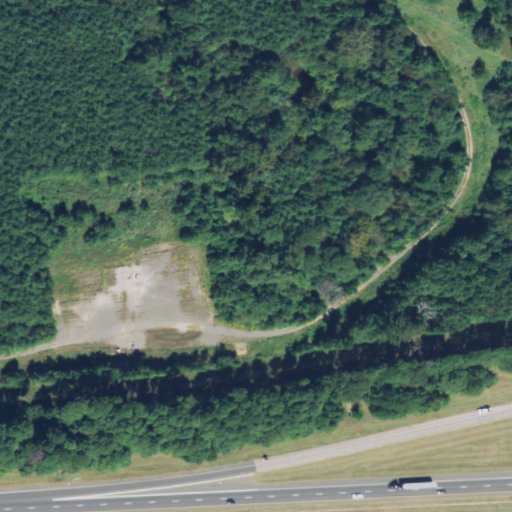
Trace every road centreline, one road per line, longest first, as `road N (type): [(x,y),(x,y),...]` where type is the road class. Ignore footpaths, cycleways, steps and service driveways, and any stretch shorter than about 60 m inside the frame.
road 1 (motorway): [(511,411),(244,471),(0,500)]
road 2 (motorway): [(511,483),(0,508)]
